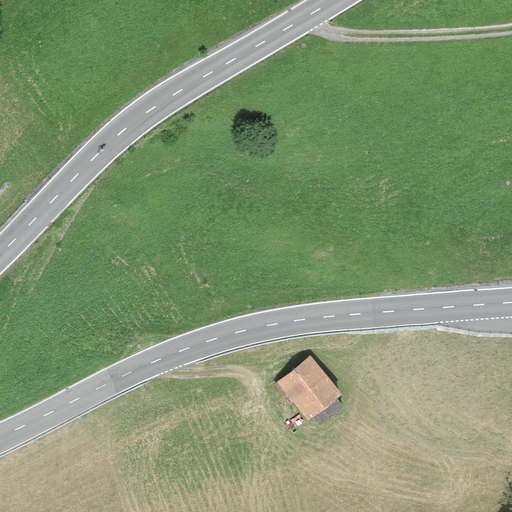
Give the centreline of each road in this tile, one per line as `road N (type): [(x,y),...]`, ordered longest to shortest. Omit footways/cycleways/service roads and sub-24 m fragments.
road 1 (tertiary): [(511,302),(236,331),(148,363),(0,436)]
road 2 (tertiary): [(0,252),(132,122),(330,0)]
road 3 (track): [(511,27),(364,35),(300,18)]
